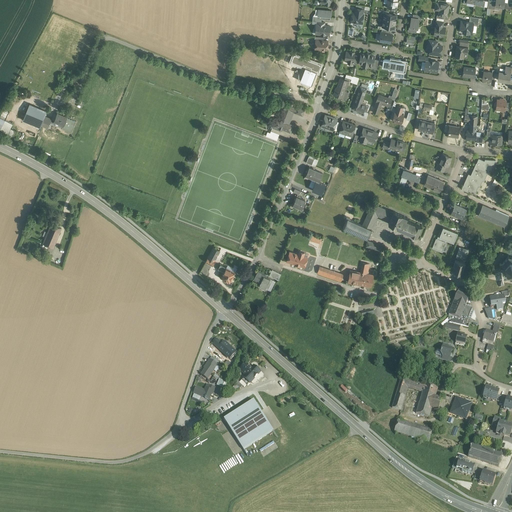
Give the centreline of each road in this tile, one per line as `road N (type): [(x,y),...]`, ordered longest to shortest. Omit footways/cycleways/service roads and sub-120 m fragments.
road 1 (primary): [(483,511),(409,472),(225,312)]
road 2 (residential): [(319,106),(228,85),(103,38),(68,91)]
road 3 (primary): [(225,312),(86,195),(0,146)]
road 4 (unclassified): [(225,312),(205,342),(174,432),(224,399),(274,387)]
road 5 (residential): [(425,262),(372,294),(258,254)]
road 6 (track): [(174,432),(147,452),(111,462),(0,451)]
road 7 (residential): [(511,387),(477,368),(481,322),(463,284),(425,262)]
road 8 (residential): [(319,106),(258,254)]
road 9 (residential): [(465,150),(319,106)]
road 10 (residential): [(425,262),(422,252),(465,150)]
